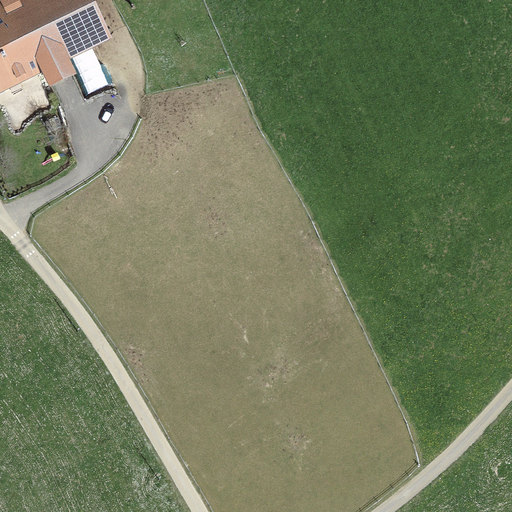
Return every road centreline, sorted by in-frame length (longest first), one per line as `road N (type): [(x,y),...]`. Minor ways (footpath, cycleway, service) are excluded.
road 1 (track): [(209,511),(16,223),(0,216)]
road 2 (track): [(381,511),(457,459),(511,397)]
